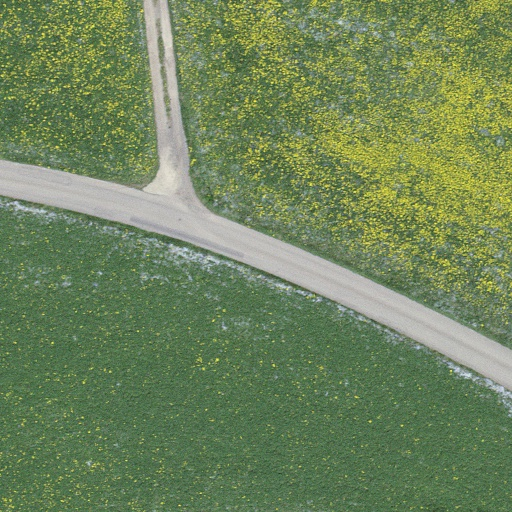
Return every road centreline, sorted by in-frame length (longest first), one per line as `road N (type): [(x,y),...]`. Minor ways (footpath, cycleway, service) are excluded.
road 1 (unclassified): [(0,176),(178,218),(266,250),(511,370)]
road 2 (track): [(178,218),(153,0)]
